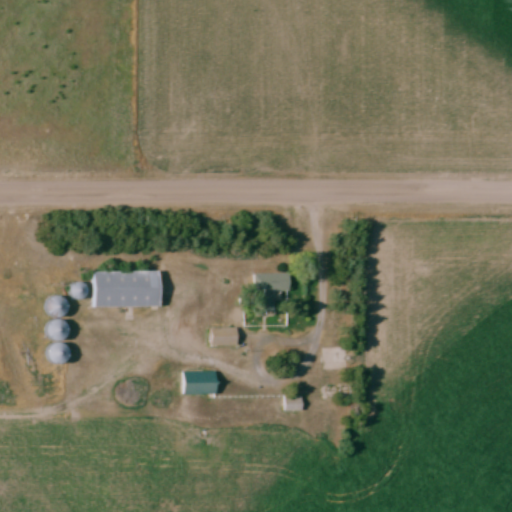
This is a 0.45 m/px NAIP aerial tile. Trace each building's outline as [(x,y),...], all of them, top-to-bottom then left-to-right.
[(93,272),(94,308),(160,308),(159,271),(93,272)] [(253,274),(253,312),(272,312),(272,291),(289,291),(289,274),(253,274)] [(58,317),(68,307),(56,294),(44,305),(57,318),(45,329),(58,342),(45,354),(57,366),(70,353),(58,341),(70,330),(58,317)] [(237,346),(237,328),(210,328),(210,346),(237,346)] [(216,372),(182,372),(182,396),(216,396),(216,372)] [(284,412),(300,412),(300,398),(284,398),(284,412)]
